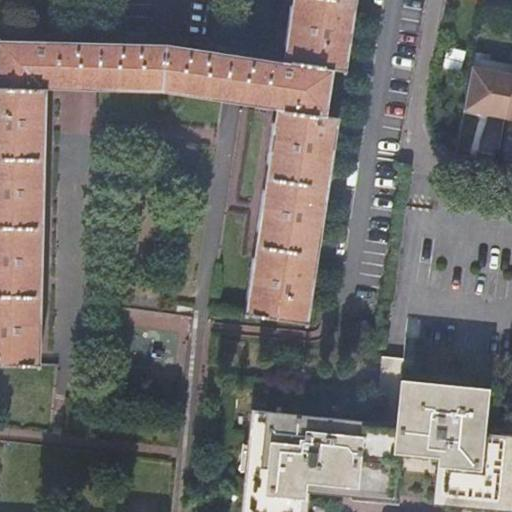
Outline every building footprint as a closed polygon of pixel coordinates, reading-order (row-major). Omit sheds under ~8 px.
[(288,61),(332,68),(332,69),(344,71),(355,0),(290,0),(284,45),(283,45),(283,47),(289,48),(288,61)] [(164,91),(318,114),(325,69),(283,62),(282,69),(165,52),(44,49),(45,41),(0,39),(0,41),(1,42),(0,86),(45,87),(45,89),(164,91)] [(164,43),(45,41),(44,49),(165,52),(282,69),(283,62),(281,62),(281,61),(164,43)] [(511,62),(474,55),(472,65),(511,72),(511,62)] [(464,107),(506,116),(511,85),(511,72),(472,65),(464,107)] [(325,69),(318,114),(324,115),(332,69),(325,69)] [(0,366),(39,367),(38,365),(44,104),(45,104),(45,102),(38,102),(38,89),(0,88),(0,366)] [(337,118),(324,116),(324,117),(281,110),(279,122),(272,121),(272,123),(273,123),(243,314),(243,313),(242,315),(306,324),(306,322),(305,322),(337,120),(337,118)] [(395,449),(406,450),(417,384),(401,382),(397,428),(252,415),(249,447),(246,473),(242,511),(302,511),(303,508),(299,508),(301,488),(350,493),(390,497),(392,475),(394,456),(395,449)] [(406,450),(426,452),(437,386),(417,384),(406,450)] [(439,480),(436,501),(445,501),(511,508),(511,437),(480,434),(483,390),(437,386),(426,452),(440,454),(439,460),(437,480),(439,480)] [(246,473),(249,447),(243,447),(240,473),(246,473)] [(406,457),(425,458),(426,452),(406,450),(406,457)] [(398,476),(392,475),(390,497),(350,493),(349,499),(396,504),(398,476)] [(511,511),(511,508),(445,501),(445,508),(489,511),(511,511)]
